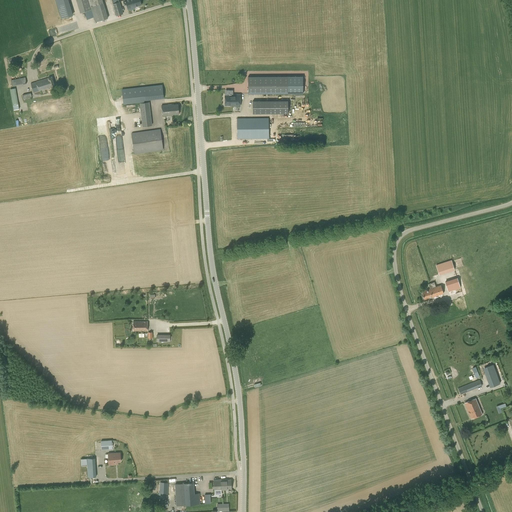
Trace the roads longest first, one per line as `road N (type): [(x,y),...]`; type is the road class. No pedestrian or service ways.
road 1 (tertiary): [(243,511),(240,404),(210,255),(188,0)]
road 2 (unclassified): [(482,511),(405,313),(393,254),(410,229),(511,202)]
